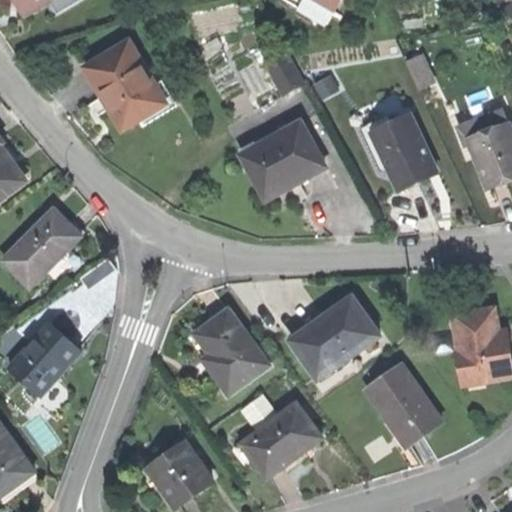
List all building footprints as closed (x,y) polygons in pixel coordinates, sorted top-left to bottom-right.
[(25,14),(34,8),(28,0),(16,0),(18,3),(25,14)] [(28,0),(34,8),(35,10),(51,0),(28,0)] [(289,0),(328,22),(336,10),(318,0),(289,0)] [(318,0),(336,10),(341,0),(318,0)] [(131,42),(86,68),(103,97),(105,96),(112,107),(109,109),(122,131),(139,122),(150,115),(138,95),(156,85),(131,42)] [(288,54),(267,66),(283,95),(304,83),(288,54)] [(406,62),(418,88),(432,81),(421,55),(406,62)] [(163,81),(156,85),(167,105),(150,115),(139,122),(143,128),(178,108),(163,81)] [(167,105),(156,85),(138,95),(150,115),(167,105)] [(106,103),(109,109),(112,107),(105,96),(103,97),(106,103)] [(465,141),(471,139),(511,124),(506,111),(460,128),(465,141)] [(380,171),(393,175),(384,155),(374,132),(379,130),(392,123),(388,114),(360,127),(380,171)] [(392,123),(379,130),(389,153),(384,155),(393,175),(400,190),(414,183),(430,176),(424,164),(428,150),(412,114),(392,123)] [(255,143),(238,153),(266,201),(299,182),(324,167),(299,124),(257,148),(255,143)] [(511,127),(511,124),(471,139),(488,183),(506,176),(511,173),(511,127)] [(374,132),(384,155),(389,153),(379,130),(374,132)] [(0,140),(0,200),(26,182),(5,154),(0,146),(0,144),(2,143),(0,140)] [(439,172),(428,150),(424,164),(430,176),(439,172)] [(4,262),(31,288),(81,238),(69,225),(55,211),(4,262)] [(109,257),(82,278),(90,289),(118,269),(109,257)] [(317,321),(290,340),(316,376),(333,364),(336,368),(380,335),(352,296),(317,321)] [(495,310),(454,316),(463,384),(485,381),(511,378),(508,354),(501,355),(495,310)] [(210,325),(195,336),(215,364),(210,368),(229,395),(268,366),(228,311),(210,325)] [(11,369),(41,395),(65,368),(80,350),(51,324),(11,369)] [(402,367),(367,391),(405,446),(421,434),(440,422),(402,367)] [(241,446),(267,480),(294,461),(322,439),(296,404),(241,446)] [(0,422),(0,494),(1,496),(19,484),(35,472),(0,422)] [(150,469),(176,507),(193,495),(211,483),(185,445),(150,469)]
